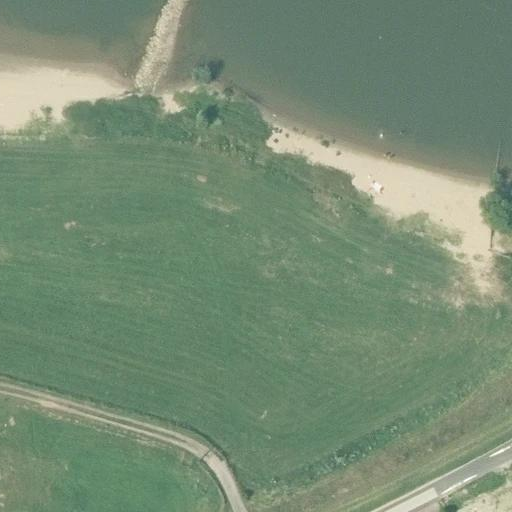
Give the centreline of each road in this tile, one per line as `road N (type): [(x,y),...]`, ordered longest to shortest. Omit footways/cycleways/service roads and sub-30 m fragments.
road 1 (track): [(0,390),(151,427),(212,455)]
road 2 (tertiary): [(511,449),(390,511)]
